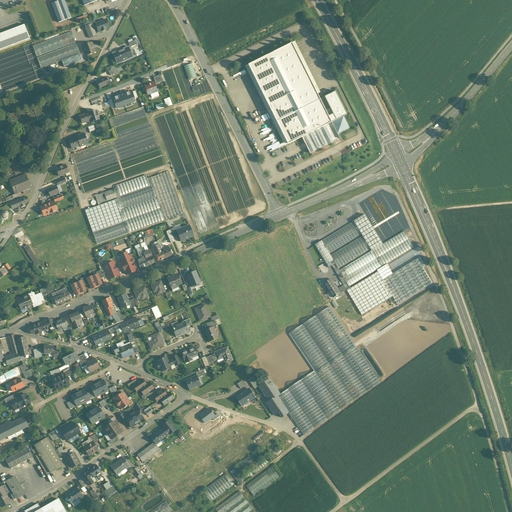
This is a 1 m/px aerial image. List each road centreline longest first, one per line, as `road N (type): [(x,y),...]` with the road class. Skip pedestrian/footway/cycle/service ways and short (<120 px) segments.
road 1 (track): [(477,403),(395,193),(384,188),(294,222)]
road 2 (secondary): [(399,160),(457,299),(511,469)]
road 3 (secondary): [(279,216),(16,329)]
road 4 (residential): [(0,230),(30,206),(129,0)]
road 5 (unclassified): [(279,216),(170,0)]
road 6 (residential): [(183,395),(13,511)]
road 7 (residential): [(183,395),(294,435),(344,502)]
road 8 (track): [(331,511),(477,403)]
road 9 (secondary): [(316,0),(399,160)]
road 10 (secondary): [(511,46),(443,125),(399,160)]
road 11 (track): [(398,122),(334,0)]
road 12 (secondary): [(399,160),(279,216)]
